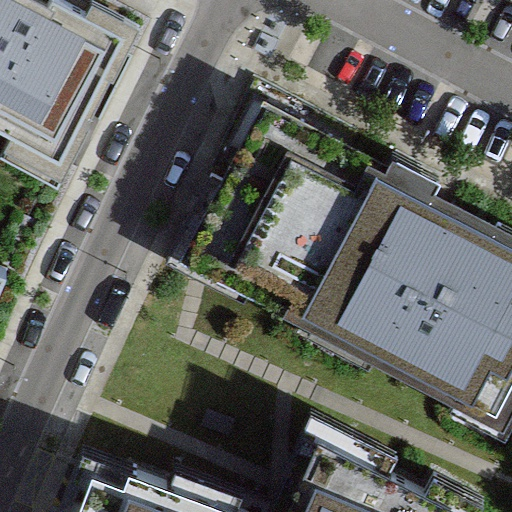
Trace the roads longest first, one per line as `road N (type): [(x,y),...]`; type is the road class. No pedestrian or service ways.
road 1 (residential): [(0,484),(226,0)]
road 2 (residential): [(511,87),(344,0)]
